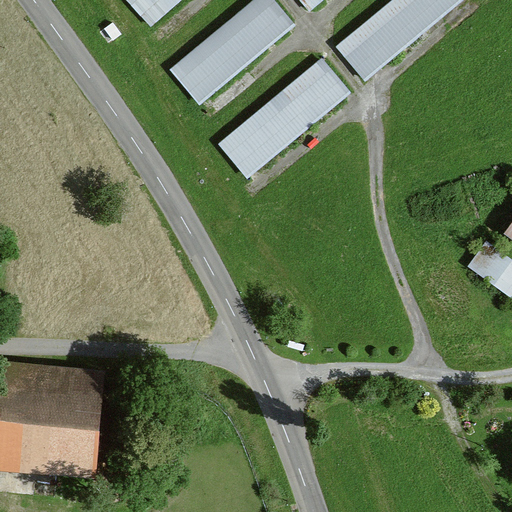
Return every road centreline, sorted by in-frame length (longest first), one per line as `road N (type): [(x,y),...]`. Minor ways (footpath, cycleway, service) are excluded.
road 1 (tertiary): [(33,0),(144,153),(196,244),(258,364),(315,511)]
road 2 (track): [(258,364),(132,345),(0,355)]
